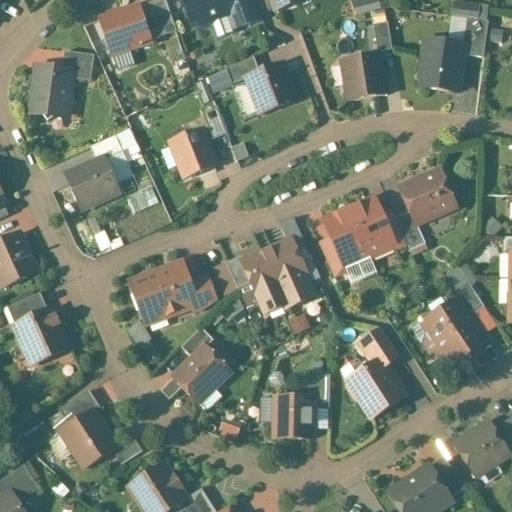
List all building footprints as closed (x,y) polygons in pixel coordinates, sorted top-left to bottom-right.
[(164,0),(162,0),(147,5),(149,9),(139,12),(150,43),(176,34),(164,0)] [(181,0),(192,29),(198,27),(199,30),(204,31),(209,30),(212,26),(211,23),(229,16),(235,14),(230,0),(181,0)] [(249,0),(230,0),(235,14),(229,16),(234,31),(257,23),(249,0)] [(270,0),(275,13),(304,2),(304,0),(302,1),(301,0),(270,0)] [(138,9),(100,22),(112,57),(150,44),(150,43),(139,12),(138,9)] [(488,24),(466,21),(462,49),(464,49),(463,57),(483,60),(488,24)] [(387,25),(373,27),(377,54),(391,51),(387,25)] [(462,49),(430,44),(428,59),(422,58),(420,75),(422,75),(420,89),(457,95),(463,57),(464,49),(462,49)] [(93,58),(64,54),(62,73),(72,74),(71,81),(90,84),(93,58)] [(380,58),(341,64),(347,103),(387,97),(380,58)] [(253,59),(225,72),(230,87),(246,81),(246,80),(259,75),(253,59)] [(259,75),(246,80),(246,81),(260,117),(295,104),(282,67),(259,75)] [(62,73),(40,70),(38,84),(34,83),(30,115),(41,117),(47,124),(54,119),(63,120),(66,101),(68,102),(71,81),(72,74),(62,73)] [(216,112),(203,117),(212,142),(226,137),(216,112)] [(201,133),(170,145),(184,180),(215,168),(201,133)] [(115,138),(89,150),(96,164),(103,161),(103,162),(121,154),(115,138)] [(96,164),(66,178),(81,212),(118,196),(103,162),(103,161),(96,164)] [(439,173),(399,191),(409,214),(415,228),(416,227),(455,210),(439,173)] [(374,201),(348,213),(369,260),(393,250),(395,249),(382,220),(374,201)] [(4,207),(0,208),(0,221),(9,218),(4,207)] [(369,260),(348,213),(323,224),(331,242),(344,271),(345,271),(369,260)] [(415,228),(409,214),(395,221),(407,248),(409,253),(425,246),(416,227),(415,228)] [(395,221),(392,215),(382,220),(395,249),(393,250),(395,253),(407,248),(395,221)] [(18,237),(0,245),(0,286),(2,290),(35,275),(18,237)] [(511,239),(502,239),(502,257),(511,257),(511,256),(511,255),(511,239)] [(331,242),(319,247),(334,280),(347,274),(345,271),(344,271),(331,242)] [(243,264),(242,264),(256,297),(276,288),(281,298),(307,287),(298,265),(300,264),(290,243),(243,264)] [(241,258),(226,265),(242,303),(256,297),(242,264),(243,264),(241,258)] [(169,269),(156,274),(129,284),(131,291),(130,294),(133,295),(144,325),(189,308),(192,316),(199,313),(188,284),(181,265),(169,269)] [(206,277),(188,284),(199,313),(201,312),(214,300),(206,277)] [(468,285),(451,296),(456,303),(459,301),(471,318),(484,309),(468,285)] [(39,296),(6,310),(15,328),(47,314),(39,296)] [(446,309),(438,308),(431,312),(429,321),(426,322),(430,329),(429,336),(431,339),(423,345),(432,358),(440,353),(450,368),(487,343),(471,318),(459,301),(456,303),(446,309)] [(15,328),(14,329),(24,353),(30,350),(37,365),(69,351),(52,312),(47,314),(15,328)] [(201,330),(181,350),(192,361),(204,349),(205,350),(213,343),(201,330)] [(381,331),(359,346),(373,367),(380,362),(384,368),(399,359),(381,331)] [(192,361),(172,380),(195,403),(205,393),(211,393),(221,383),(221,378),(226,372),(205,350),(204,349),(192,361)] [(373,367),(347,383),(347,384),(346,390),(355,403),(360,404),(371,420),(404,399),(384,368),(380,362),(373,367)] [(329,374),(309,373),(308,401),(313,401),(312,410),(329,410),(329,374)] [(88,393),(58,413),(69,429),(93,413),(94,414),(99,410),(88,393)] [(308,401),(275,401),(274,440),(312,441),(312,410),(313,401),(308,401)] [(69,429),(60,435),(60,436),(62,435),(70,448),(69,449),(83,471),(117,450),(94,414),(93,413),(69,429)] [(511,418),(492,431),(509,457),(508,457),(511,462),(511,461),(511,418)] [(221,423),(220,435),(237,436),(238,425),(221,423)] [(488,425),(454,447),(475,479),(508,457),(509,457),(492,431),(488,425)] [(447,463),(436,471),(455,501),(467,494),(447,463)] [(23,467),(0,482),(0,497),(2,500),(10,495),(11,496),(33,482),(23,467)] [(161,469),(138,484),(135,502),(140,511),(145,511),(170,511),(184,503),(185,503),(178,492),(180,490),(173,480),(170,482),(161,469)] [(452,504),(455,501),(436,471),(432,473),(431,472),(390,498),(399,511),(446,511),(454,507),(452,504)] [(2,500),(0,501),(0,511),(21,511),(11,496),(10,495),(2,500)] [(189,511),(184,503),(170,511),(189,511)]
